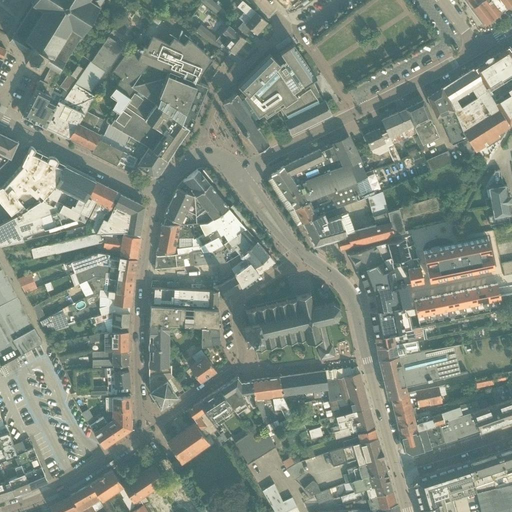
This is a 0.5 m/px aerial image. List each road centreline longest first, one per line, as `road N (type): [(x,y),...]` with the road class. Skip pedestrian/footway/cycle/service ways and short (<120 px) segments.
road 1 (tertiary): [(239,178),(476,49)]
road 2 (unclassified): [(300,253),(235,306),(242,354),(236,368),(167,416),(139,423)]
road 3 (residential): [(139,423),(135,331),(155,186)]
road 4 (tertiary): [(395,468),(352,298),(325,269)]
road 5 (unclassified): [(0,511),(97,466),(138,435),(139,423)]
road 6 (residential): [(283,30),(221,90),(204,126),(204,156)]
road 7 (residential): [(325,269),(347,251),(456,221)]
road 8 (tertiary): [(155,186),(134,184),(28,133)]
road 9 (tertiary): [(511,431),(395,468)]
